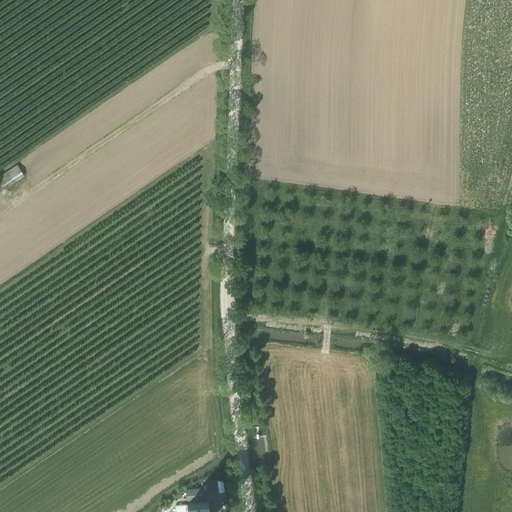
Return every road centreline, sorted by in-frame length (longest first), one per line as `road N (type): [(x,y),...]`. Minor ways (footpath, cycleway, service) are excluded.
road 1 (tertiary): [(249,511),(228,316),(237,0)]
road 2 (track): [(482,353),(228,316)]
